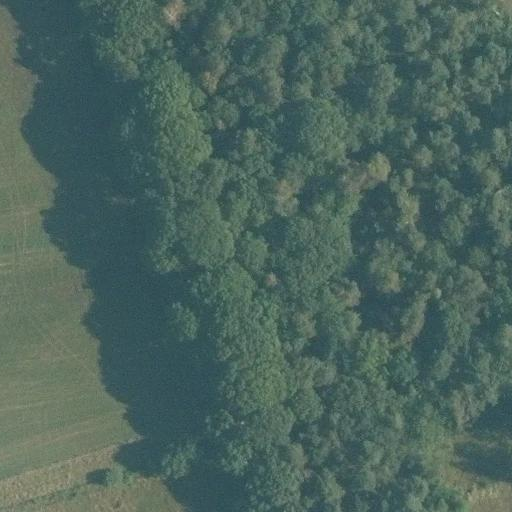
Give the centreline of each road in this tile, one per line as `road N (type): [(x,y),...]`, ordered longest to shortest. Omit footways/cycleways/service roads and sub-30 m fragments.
road 1 (track): [(111,0),(275,511)]
road 2 (unknown): [(327,0),(343,74),(326,114),(230,207),(186,227)]
